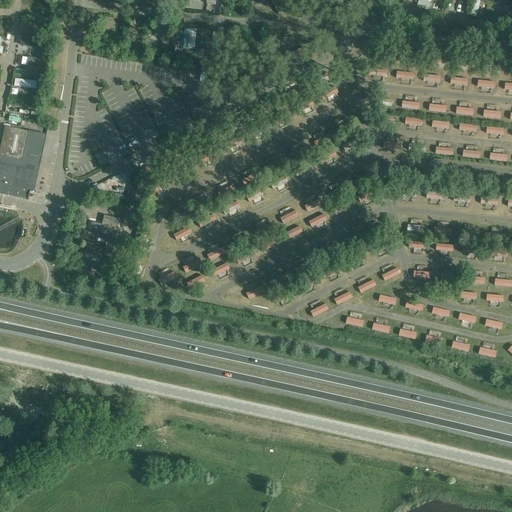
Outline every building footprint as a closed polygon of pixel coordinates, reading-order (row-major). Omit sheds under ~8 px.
[(471,0),(470,16),(480,16),(481,0),(471,0)] [(106,13),(104,21),(114,24),(116,15),(106,13)] [(109,25),(108,38),(122,39),(123,20),(117,19),(116,26),(109,25)] [(188,52),(197,53),(199,27),(190,27),(188,52)] [(21,44),(40,46),(41,37),(22,35),(21,44)] [(29,71),(41,71),(42,57),(29,56),(29,71)] [(17,76),(16,86),(37,87),(38,77),(17,76)] [(452,76),(451,83),(469,84),(470,77),(452,76)] [(478,85),(496,87),(496,80),(479,79),(478,85)] [(403,100),(402,107),(420,108),(421,101),(403,100)] [(431,102),(429,109),(447,112),(448,105),(431,102)] [(458,106),(457,113),(474,114),(475,107),(458,106)] [(485,108),(485,116),(501,117),(502,110),(485,108)] [(9,121),(21,123),(23,116),(11,114),(9,121)] [(423,125),(424,117),(406,116),(406,124),(423,125)] [(433,119),(433,126),(450,127),(451,120),(433,119)] [(488,123),(488,133),(505,133),(505,123),(488,123)] [(0,193),(28,200),(30,191),(34,192),(46,136),(5,127),(0,149),(0,193)] [(384,147),(403,149),(403,141),(384,139),(384,147)] [(438,144),(436,152),(454,155),(455,147),(438,144)] [(480,157),(481,149),(464,148),(464,155),(480,157)] [(491,151),(491,159),(508,159),(508,152),(491,151)] [(136,181),(130,205),(140,207),(146,183),(136,181)] [(370,187),(359,197),(363,203),(375,194),(370,187)] [(442,198),(443,188),(428,187),(427,197),(442,198)] [(305,204),(309,210),(323,202),(319,196),(305,204)] [(285,223),(299,214),(295,208),(281,217),(285,223)] [(313,226),(328,217),(324,211),(309,220),(313,226)] [(102,225),(92,222),(89,232),(84,253),(104,258),(110,233),(116,234),(120,220),(104,216),(102,225)] [(292,236),(304,231),(301,224),(289,229),(292,236)] [(187,225),(174,231),(177,238),(190,232),(187,225)] [(440,233),(453,234),(454,227),(441,225),(440,233)] [(410,246),(425,247),(426,240),(411,239),(410,246)] [(208,253),(211,259),(227,251),(223,245),(208,253)] [(478,255),(477,245),(464,245),(464,256),(478,255)] [(184,266),(189,273),(202,263),(197,257),(184,266)] [(215,275),(231,268),(228,261),(212,268),(215,275)] [(400,267),(383,271),(385,278),(402,274),(400,267)] [(416,268),(414,275),(430,279),(432,271),(416,268)] [(162,284),(178,276),(174,270),(159,277),(162,284)] [(203,273),(188,281),(191,287),(207,280),(203,273)] [(511,277),(496,277),(496,284),(511,285),(511,277)] [(374,278),(359,285),(362,291),(377,284),(374,278)] [(262,283),(247,291),(250,298),(266,291),(262,283)] [(335,298),(339,305),(354,296),(350,289),(335,298)] [(488,292),(487,300),(505,301),(505,293),(488,292)] [(380,301),(398,303),(398,295),(381,294),(380,301)] [(423,310),(425,304),(408,299),(406,305),(423,310)] [(311,310),(315,316),(330,309),(327,302),(311,310)] [(434,306),(433,313),(450,316),(451,309),(434,306)] [(461,311),(459,318),(476,322),(478,316),(461,311)] [(348,316),(347,323),(364,326),(365,318),(348,316)] [(487,318),(486,326),(503,328),(504,320),(487,318)] [(374,322),(373,330),(390,331),(391,324),(374,322)] [(401,328),(400,335),(417,339),(418,331),(401,328)] [(442,345),(444,338),(428,333),(426,340),(442,345)] [(455,340),(453,347),(469,351),(471,344),(455,340)] [(481,347),(480,354),(496,356),(497,349),(481,347)]
